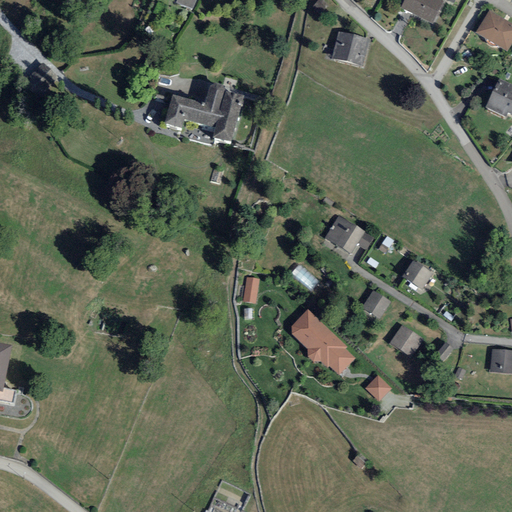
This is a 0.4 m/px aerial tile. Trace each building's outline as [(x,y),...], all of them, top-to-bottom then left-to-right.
[(200,0),(182,0),(180,6),(195,12),(200,0)] [(445,5),(435,0),(410,0),(406,9),(435,25),(445,5)] [(511,49),(511,26),(493,15),(481,36),(510,53),(511,49)] [(371,43),(343,36),(336,62),(364,69),(371,43)] [(34,61),(16,77),(28,89),(45,72),(34,61)] [(511,89),(503,85),(491,108),(511,118),(511,114),(511,89)] [(234,146),(248,99),(217,90),(211,109),(179,100),(171,128),(185,132),(188,123),(221,132),(218,142),(234,146)] [(365,236),(340,221),(329,240),(354,254),(365,236)] [(293,273),(312,290),(321,280),(301,263),(293,273)] [(434,277),(416,264),(407,278),(425,291),(434,277)] [(247,279),(243,303),(255,305),(259,281),(247,279)] [(391,304),(376,294),(366,310),(381,320),(391,304)] [(348,349),(308,311),(291,328),(292,336),(307,350),(307,358),(313,364),(320,363),(328,371),(330,369),(339,377),(355,360),(346,351),(348,349)] [(422,341),(405,329),(394,346),(412,358),(422,341)] [(451,343),(441,346),(445,355),(454,351),(451,343)] [(0,392),(5,393),(13,351),(0,348),(0,392)] [(511,353),(496,353),(494,373),(511,374),(511,353)] [(367,388),(381,401),(394,387),(379,374),(367,388)]
